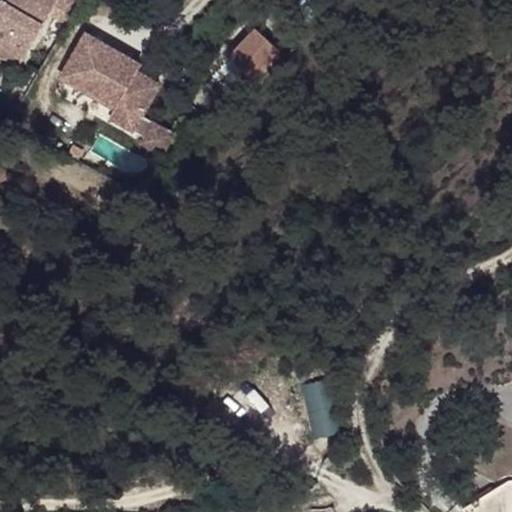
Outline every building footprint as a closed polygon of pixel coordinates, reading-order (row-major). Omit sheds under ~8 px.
[(0,0),(0,51),(20,63),(49,16),(63,24),(77,0),(0,0)] [(253,78),(284,48),(258,21),(227,51),(253,78)] [(172,128),(146,113),(165,79),(140,66),(144,58),(85,26),(57,76),(109,105),(102,117),(160,149),(172,128)] [(326,377),(301,382),(313,437),(338,431),(326,377)] [(511,511),(511,483),(469,507),(474,511),(511,511)]
